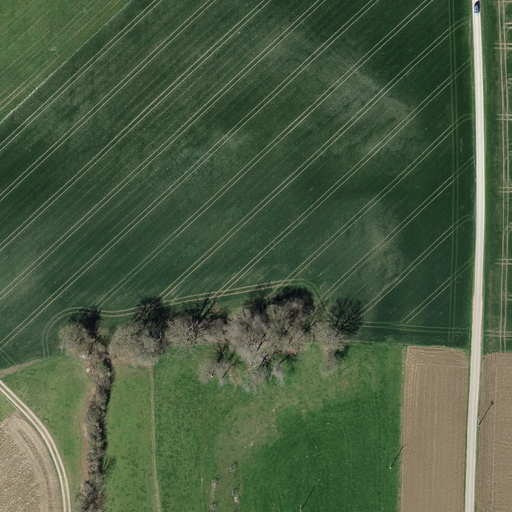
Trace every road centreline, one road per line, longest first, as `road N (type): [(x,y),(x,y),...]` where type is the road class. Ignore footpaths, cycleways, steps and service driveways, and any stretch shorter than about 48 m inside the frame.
road 1 (tertiary): [(468,511),(481,186),(476,0)]
road 2 (track): [(67,511),(49,435),(0,385)]
